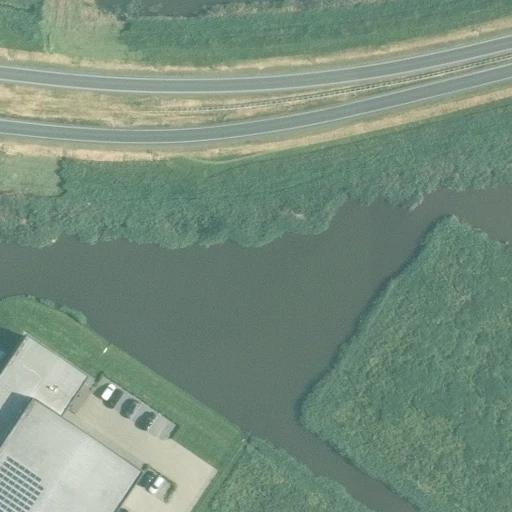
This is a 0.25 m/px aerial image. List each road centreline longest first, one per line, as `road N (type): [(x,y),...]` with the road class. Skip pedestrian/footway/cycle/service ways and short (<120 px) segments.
road 1 (trunk): [(0,125),(85,134),(216,132),(511,70)]
road 2 (trunk): [(511,41),(396,67),(254,84),(113,84),(0,73)]
